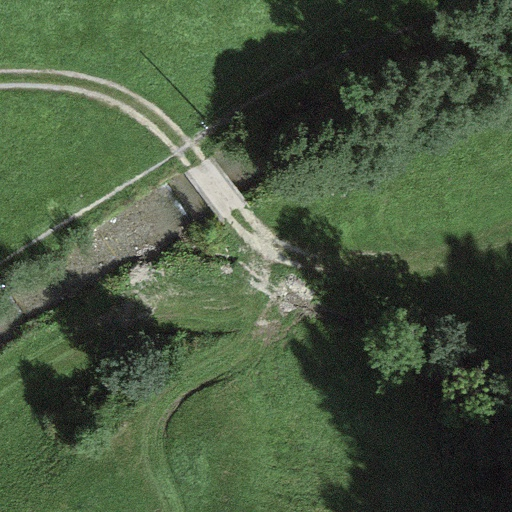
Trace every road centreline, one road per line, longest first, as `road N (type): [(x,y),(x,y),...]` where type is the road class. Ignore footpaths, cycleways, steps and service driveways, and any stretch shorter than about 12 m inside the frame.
road 1 (track): [(511,234),(397,273),(305,263),(232,218),(187,150),(129,99),(36,80),(0,82)]
road 2 (track): [(265,245),(254,337),(173,389),(151,425),(150,450),(173,511)]
